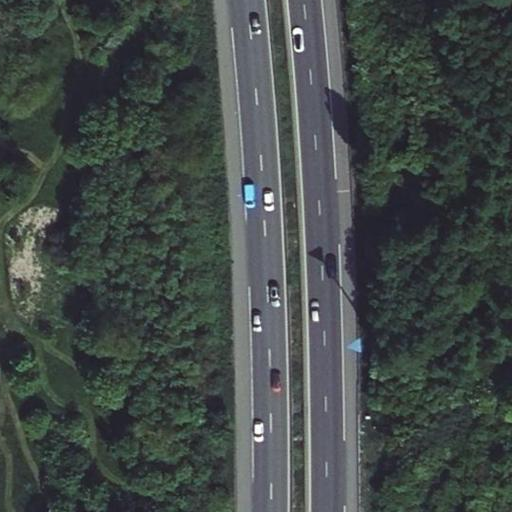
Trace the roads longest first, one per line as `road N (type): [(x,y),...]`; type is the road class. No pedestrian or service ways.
road 1 (motorway): [(248,0),(268,294),(269,511)]
road 2 (motorway): [(328,511),(323,225),(307,0)]
